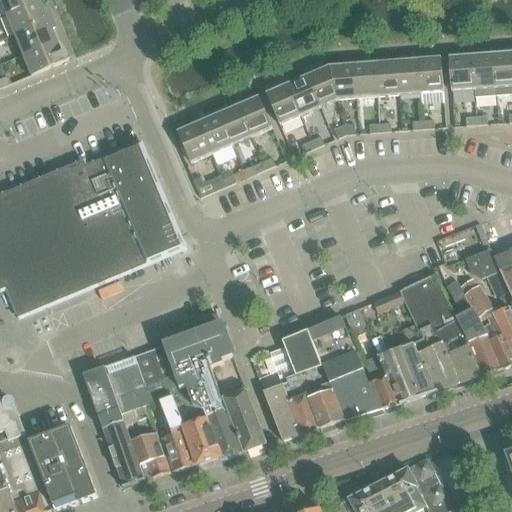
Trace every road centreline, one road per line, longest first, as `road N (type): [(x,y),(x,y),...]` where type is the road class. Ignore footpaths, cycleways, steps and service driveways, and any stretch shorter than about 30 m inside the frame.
road 1 (residential): [(211,236),(356,173),(453,165),(511,181)]
road 2 (tertiary): [(470,414),(196,511)]
road 3 (residential): [(32,386),(39,356),(209,273),(211,236)]
road 4 (residential): [(120,59),(188,215),(211,236)]
road 5 (residential): [(32,386),(71,393),(116,511)]
road 6 (residential): [(0,107),(120,59)]
